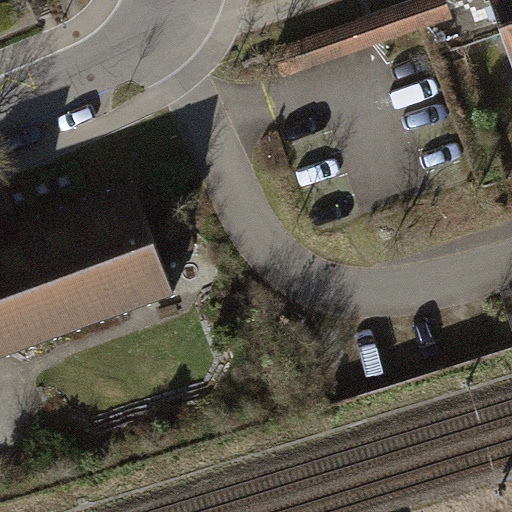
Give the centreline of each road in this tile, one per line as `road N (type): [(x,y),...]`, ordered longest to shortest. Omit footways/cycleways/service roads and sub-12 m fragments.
road 1 (residential): [(150,40),(212,120),(262,244),(328,297),(392,307),(511,270)]
road 2 (residential): [(150,40),(0,109)]
